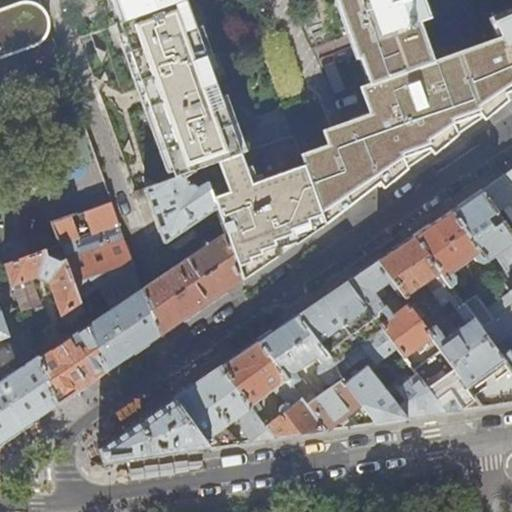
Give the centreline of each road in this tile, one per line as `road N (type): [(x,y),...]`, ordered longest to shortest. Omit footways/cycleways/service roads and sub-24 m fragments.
road 1 (residential): [(67,501),(64,441),(79,425),(511,131)]
road 2 (residential): [(511,433),(67,501)]
